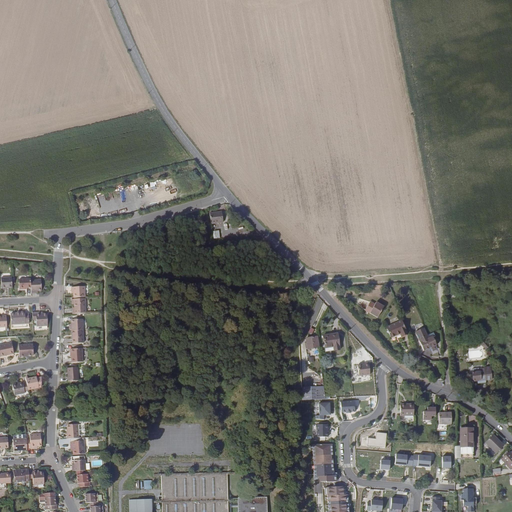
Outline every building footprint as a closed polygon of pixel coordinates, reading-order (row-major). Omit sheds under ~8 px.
[(222,212),(210,213),(211,225),(223,224),(222,212)] [(1,289),(12,289),(11,278),(1,278),(1,289)] [(25,288),(28,288),(31,288),(30,283),(30,279),(20,280),(20,289),(25,289),(25,288)] [(35,290),(37,290),(41,290),(41,282),(30,283),(31,288),(31,293),(35,293),(35,290)] [(70,287),(71,290),(73,290),(74,292),(74,297),(84,296),(84,286),(70,287)] [(457,296),(457,295),(457,294),(457,293),(456,292),(456,291),(455,291),(454,290),(453,290),(452,290),(451,290),(450,290),(449,291),(448,292),(448,293),(448,294),(448,295),(448,296),(448,297),(449,298),(451,299),(452,299),(453,299),(454,299),(455,299),(456,298),(456,297),(457,296)] [(74,303),(75,307),(75,310),(72,310),(72,314),(86,313),(85,298),(72,299),(72,303),(74,303)] [(386,307),(377,302),(376,304),(370,301),(365,311),(380,319),(386,307)] [(24,313),(24,312),(17,312),(10,312),(10,323),(29,322),(28,312),(24,313)] [(40,316),(40,313),(32,313),(32,318),(36,318),(37,324),(47,324),(47,316),(42,316),(40,316)] [(82,330),(83,330),(82,319),(72,320),(72,324),(72,327),(69,327),(70,330),(72,330),(82,330)] [(386,327),(391,340),(406,334),(401,321),(386,327)] [(82,330),(72,330),(73,339),(72,339),(72,344),(83,343),(82,330)] [(323,350),(333,349),(332,332),(320,334),(323,350)] [(0,344),(0,356),(13,353),(11,342),(0,344)] [(24,355),(28,355),(33,355),(33,345),(18,346),(19,357),(24,357),(24,355)] [(82,362),(81,349),(71,349),(71,355),(71,363),(82,362)] [(357,364),(359,375),(370,373),(368,361),(364,362),(364,363),(357,364)] [(78,367),(68,368),(69,381),(78,381),(78,367)] [(478,372),(471,372),(471,385),(475,384),(475,387),(483,387),(483,384),(489,384),(489,371),(483,372),(478,373),(478,372)] [(26,383),(28,390),(40,387),(41,378),(36,379),(33,379),(33,378),(27,379),(26,380),(26,383)] [(28,390),(26,383),(23,384),(23,383),(14,384),(16,395),(25,393),(24,392),(28,391),(28,390)] [(313,386),(300,387),(301,399),(304,399),(308,398),(314,398),(313,386)] [(322,399),(321,387),(313,386),(314,398),(313,399),(322,399)] [(352,414),(356,413),(356,401),(341,401),(342,419),(352,419),(352,414)] [(325,416),(332,416),(331,403),(319,403),(320,416),(316,416),(316,420),(325,420),(325,416)] [(398,416),(411,415),(411,404),(405,404),(405,405),(398,405),(398,416)] [(433,414),(433,405),(424,405),(425,409),(420,410),(421,418),(429,417),(429,414),(433,414)] [(436,421),(449,420),(448,408),(435,409),(436,421)] [(67,425),(68,429),(68,435),(67,435),(67,439),(79,438),(78,424),(67,425)] [(318,424),(317,438),(329,438),(329,425),(318,424)] [(459,446),(470,445),(471,445),(470,427),(458,428),(459,446)] [(34,447),(37,447),(41,447),(41,435),(26,436),(26,440),(27,450),(34,449),(34,447)] [(484,443),(496,452),(503,444),(491,435),(484,443)] [(372,447),(385,448),(385,439),(372,439),(372,447)] [(13,452),(19,452),(19,450),(27,450),(26,440),(13,441),(13,452)] [(73,448),(73,451),(73,455),(81,454),(84,454),(83,443),(70,444),(70,448),(73,448)] [(322,493),(322,484),(336,483),(335,444),(314,445),(315,483),(315,493),(322,493)] [(453,446),(453,458),(471,457),(470,445),(459,446),(453,446)] [(501,457),(510,467),(511,465),(511,455),(508,451),(501,457)] [(73,455),(71,455),(71,461),(74,461),(74,465),(74,467),(72,467),(72,471),(76,471),(82,471),(85,470),(84,460),(82,460),(81,454),(73,455)] [(395,465),(432,467),(433,456),(395,454),(395,465)] [(442,469),(453,469),(452,457),(441,457),(442,469)] [(380,461),(380,471),(392,471),(392,461),(380,461)] [(26,476),(26,469),(26,466),(17,467),(17,469),(11,469),(12,479),(27,478),(26,476)] [(41,469),(36,470),(33,470),(33,468),(26,469),(26,476),(30,476),(30,482),(41,481),(41,469)] [(228,511),(228,469),(162,470),(162,497),(162,499),(162,511),(228,511)] [(8,480),(7,470),(0,470),(0,480),(0,481),(8,480)] [(83,474),(76,475),(77,483),(79,483),(79,487),(90,487),(90,482),(88,482),(87,474),(83,474)] [(153,476),(144,476),(144,485),(153,485),(153,476)] [(473,496),(473,487),(463,486),(463,491),(461,491),(461,496),(463,497),(462,503),(467,503),(466,509),(472,509),(472,502),(476,502),(476,496),(473,496)] [(329,487),(329,511),(348,511),(347,487),(329,487)] [(42,494),(43,507),(55,506),(54,502),(53,502),(53,498),(53,493),(42,494)] [(85,503),(90,503),(96,503),(98,502),(97,493),(85,494),(85,503)] [(268,511),(268,493),(239,493),(239,494),(239,497),(239,501),(239,504),(239,511),(268,511)] [(150,511),(151,497),(128,497),(128,511),(150,511)] [(390,499),(390,511),(405,510),(405,498),(390,499)] [(367,511),(383,511),(384,511),(385,501),(367,501),(367,511)]
